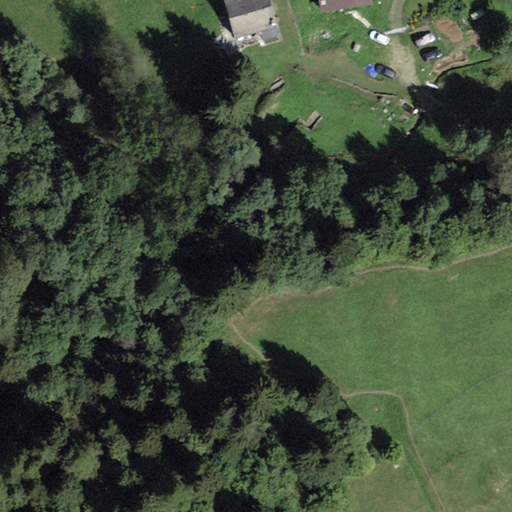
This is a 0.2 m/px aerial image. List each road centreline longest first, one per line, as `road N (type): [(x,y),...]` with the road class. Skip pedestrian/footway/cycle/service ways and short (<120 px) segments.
road 1 (track): [(0,95),(64,151),(185,169),(511,154)]
road 2 (track): [(511,143),(438,116),(404,61)]
